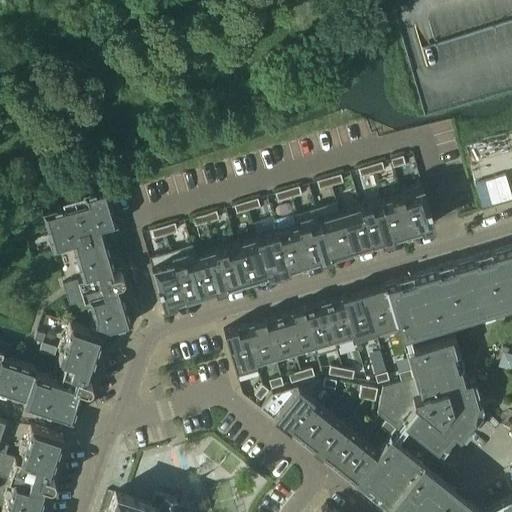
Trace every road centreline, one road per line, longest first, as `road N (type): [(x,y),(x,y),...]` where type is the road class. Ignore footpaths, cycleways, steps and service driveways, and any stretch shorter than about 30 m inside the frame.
road 1 (residential): [(511,226),(158,330),(143,345),(123,408)]
road 2 (residential): [(123,408),(141,414),(222,397),(321,472)]
